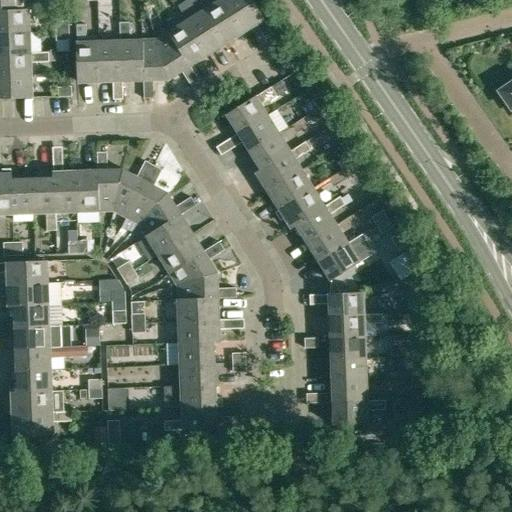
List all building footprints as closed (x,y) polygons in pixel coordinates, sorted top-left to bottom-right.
[(0,0),(0,9),(30,9),(29,0),(0,0)] [(226,0),(220,0),(207,9),(227,42),(245,30),(226,0)] [(265,39),(273,35),(263,18),(264,18),(252,0),(226,0),(245,30),(255,23),(265,39)] [(0,9),(0,30),(30,30),(30,9),(0,9)] [(227,42),(207,9),(196,16),(192,10),(183,16),(187,21),(207,54),(227,42)] [(56,29),(69,29),(69,21),(55,21),(56,29)] [(187,21),(170,32),(190,65),(207,54),(187,21)] [(123,80),(143,79),(142,41),(131,41),(130,22),(120,22),(121,42),(123,80)] [(78,81),(102,81),(100,42),(100,37),(87,37),(86,24),(76,24),(77,43),(76,43),(78,81)] [(69,40),(69,29),(56,29),(56,40),(69,40)] [(30,30),(0,30),(0,52),(30,52),(30,30)] [(190,65),(170,32),(158,40),(169,78),(182,71),(191,86),(200,81),(190,65)] [(158,40),(142,41),(143,79),(144,97),(154,97),(154,79),(169,78),(158,40)] [(121,42),(100,42),(102,81),(113,80),(113,98),(123,98),(123,80),(121,42)] [(30,52),(0,52),(0,73),(31,73),(31,61),(47,61),(47,51),(30,52)] [(0,97),(32,96),(31,73),(0,73),(0,97)] [(511,81),(499,91),(511,109),(511,108),(511,81)] [(58,96),(71,96),(71,86),(57,87),(58,96)] [(238,132),(267,114),(261,104),(276,95),(272,87),(256,97),(255,95),(226,113),(238,132)] [(302,107),(307,115),(318,108),(313,100),(302,107)] [(323,116),(318,108),(307,115),(312,123),(323,116)] [(279,133),(267,114),(238,132),(233,136),(238,144),(244,141),(250,151),(279,133)] [(290,151),(279,133),(250,151),(261,168),(290,151)] [(257,171),(269,189),(301,169),(294,159),(311,148),(306,140),(290,151),(261,168),(257,171)] [(98,152),(98,171),(99,209),(115,209),(123,170),(108,171),(107,151),(98,152)] [(337,162),(342,170),(353,163),(348,155),(337,162)] [(146,160),(140,172),(148,176),(154,164),(146,160)] [(358,171),(353,163),(342,170),(347,178),(358,171)] [(154,164),(148,176),(156,180),(162,169),(154,164)] [(53,173),(54,178),(55,178),(56,211),(78,210),(76,172),(64,172),(64,165),(54,166),(54,173),(53,173)] [(0,212),(12,212),(11,179),(13,179),(12,174),(11,174),(11,167),(2,168),(2,174),(0,174),(0,212)] [(312,187),(301,169),(269,189),(280,207),(312,187)] [(115,209),(127,216),(145,182),(123,170),(115,209)] [(78,210),(99,209),(98,171),(76,172),(78,210)] [(34,211),(33,178),(13,179),(11,179),(12,212),(34,211)] [(57,230),(56,211),(55,178),(54,178),(33,178),(34,211),(47,211),(48,230),(57,230)] [(127,216),(140,223),(166,194),(145,182),(127,216)] [(312,187),(280,207),(275,210),(281,219),(286,216),(293,228),(297,226),(295,223),(324,206),(312,187)] [(147,235),(180,214),(166,194),(140,223),(147,235)] [(297,226),(306,241),(335,223),(329,214),(345,204),(340,195),(324,206),(295,223),(297,226)] [(191,196),(180,203),(185,211),(196,204),(191,196)] [(371,217),(376,225),(388,218),(383,210),(371,217)] [(158,253),(192,233),(180,214),(147,235),(158,253)] [(393,226),(388,218),(376,225),(381,233),(393,226)] [(346,242),(335,223),(306,241),(318,260),(346,242)] [(158,253),(169,272),(203,251),(192,233),(158,253)] [(78,240),(78,255),(87,254),(87,253),(94,253),(93,240),(87,240),(87,239),(78,240)] [(78,255),(78,240),(68,240),(68,255),(78,255)] [(219,241),(208,248),(213,256),(224,249),(219,241)] [(14,257),(13,242),(3,242),(3,257),(14,257)] [(13,242),(14,257),(23,256),(22,242),(13,242)] [(346,242),(318,260),(330,280),(359,262),(346,242)] [(400,279),(419,268),(408,250),(389,262),(400,279)] [(169,272),(177,284),(216,272),(203,251),(169,272)] [(0,272),(8,272),(9,284),(47,283),(46,260),(8,261),(8,262),(0,262),(0,272)] [(117,268),(122,277),(134,270),(128,261),(117,268)] [(134,270),(122,277),(131,291),(131,297),(142,290),(137,283),(135,284),(134,280),(138,277),(134,270)] [(177,284),(178,299),(217,297),(216,272),(177,284)] [(112,302),(125,301),(125,291),(117,279),(99,280),(100,302),(112,302)] [(47,283),(9,284),(9,305),(14,305),(48,304),(47,283)] [(236,287),(223,288),(223,297),(236,297),(236,287)] [(329,303),(329,315),(362,314),(362,292),(328,293),(328,294),(310,295),(310,304),(329,303)] [(178,320),(218,319),(217,297),(178,299),(178,320)] [(125,301),(112,302),(112,311),(126,310),(125,301)] [(48,326),(48,304),(14,305),(14,327),(48,326)] [(330,338),(363,336),(363,324),(382,323),(381,313),(362,314),(329,315),(330,338)] [(131,314),(131,323),(145,322),(145,314),(131,314)] [(179,343),(213,342),(219,342),(218,328),(224,328),(224,319),(218,319),(178,320),(179,343)] [(145,322),(131,323),(132,333),(145,332),(145,322)] [(49,347),(48,326),(14,327),(15,348),(49,347)] [(99,328),(85,328),(86,346),(100,345),(99,328)] [(364,358),(363,336),(330,338),(331,359),(364,358)] [(317,337),(304,338),(304,347),(318,347),(317,337)] [(425,355),(424,340),(406,340),(406,355),(425,355)] [(179,343),(180,365),(214,364),(213,342),(179,343)] [(16,369),(50,368),(49,356),(68,356),(68,346),(49,347),(15,348),(16,369)] [(232,353),(232,362),(245,361),(245,352),(232,353)] [(331,380),(365,379),(364,358),(331,359),(331,380)] [(245,361),(232,362),(232,371),(245,371),(245,361)] [(214,386),(214,364),(180,365),(181,387),(214,386)] [(50,390),(50,368),(16,369),(11,369),(12,380),(17,380),(17,391),(50,390)] [(425,377),(425,368),(411,368),(412,377),(425,377)] [(412,387),(425,386),(425,377),(412,377),(412,387)] [(88,379),(88,389),(103,389),(102,379),(88,379)] [(365,400),(365,379),(331,380),(332,401),(365,400)] [(181,387),(182,408),(215,406),(222,406),(222,396),(215,396),(214,386),(181,387)] [(108,389),(109,410),(126,409),(125,388),(108,389)] [(103,399),(103,389),(88,389),(88,399),(103,399)] [(12,391),(13,413),(51,412),(51,411),(50,390),(17,391),(12,391)] [(385,399),(365,400),(332,401),(333,424),(366,423),(366,409),(385,409),(385,399)] [(424,403),(407,404),(407,419),(425,419),(424,403)] [(217,429),(216,416),(215,406),(182,408),(182,419),(163,420),(164,430),(183,429),(183,430),(217,429)] [(71,411),(51,411),(51,412),(13,413),(14,436),(52,435),(51,421),(71,420),(71,411)] [(108,432),(108,443),(120,442),(120,431),(108,432)]
